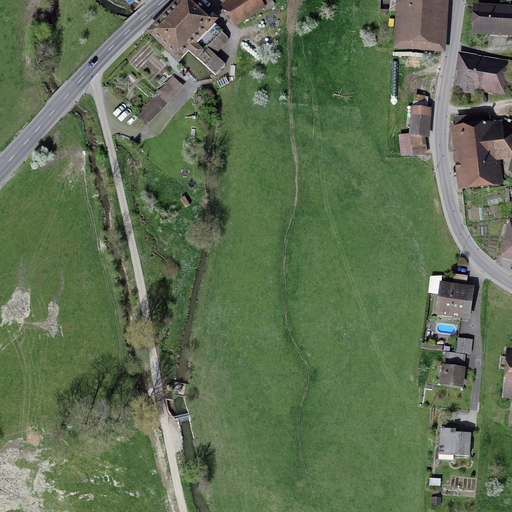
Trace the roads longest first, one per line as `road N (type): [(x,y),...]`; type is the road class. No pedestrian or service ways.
road 1 (tertiary): [(459,0),(441,111),(449,209),(467,245),(511,283)]
road 2 (primary): [(162,0),(0,170)]
